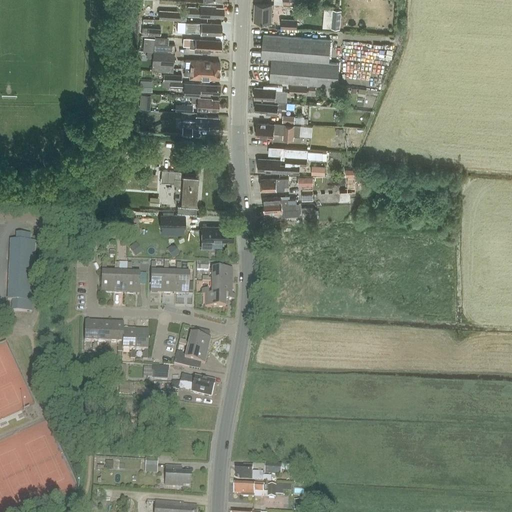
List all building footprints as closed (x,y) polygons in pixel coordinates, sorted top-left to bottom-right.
[(255,4),(254,22),(271,23),(272,5),(255,4)] [(188,7),(188,16),(200,16),(200,17),(212,17),(212,16),(223,17),(223,7),(215,7),(215,6),(201,5),(201,7),(188,7)] [(340,11),(331,10),(330,29),(338,29),(340,11)] [(179,20),(179,12),(159,11),(158,19),(179,20)] [(296,28),(297,20),(281,19),(280,28),(296,28)] [(221,35),(221,24),(186,22),(185,32),(194,33),(201,33),(201,34),(206,35),(206,36),(212,36),(212,35),(221,35)] [(331,40),(263,35),(262,58),(272,59),(270,81),(338,86),(339,64),(329,63),(331,40)] [(168,53),(174,53),(175,45),(168,45),(169,39),(155,38),(155,40),(145,39),(144,51),(153,52),(168,53)] [(190,39),(189,49),(195,49),(194,52),(202,52),(210,53),(210,51),(213,51),(213,49),(220,49),(221,41),(190,39)] [(173,72),(174,53),(168,53),(153,52),(152,71),(173,72)] [(185,69),(219,71),(220,63),(209,62),(209,61),(191,60),(185,60),(185,69)] [(219,79),(219,71),(185,69),(184,75),(190,75),(190,78),(208,79),(208,78),(219,79)] [(150,92),(150,81),(140,80),(140,91),(150,92)] [(220,94),(220,85),(184,83),(184,93),(210,95),(210,94),(220,94)] [(276,86),(264,85),(264,87),(255,87),(255,99),(275,100),(275,101),(287,101),(287,91),(276,91),(276,86)] [(307,94),(307,92),(307,86),(290,85),(290,93),(307,94)] [(307,92),(307,94),(307,96),(315,96),(315,92),(318,93),(318,87),(309,87),(309,93),(307,92)] [(218,110),(219,100),(212,100),(212,98),(192,97),(192,103),(197,103),(197,110),(208,111),(209,110),(218,110)] [(255,106),(255,108),(256,109),(255,111),(266,112),(266,114),(277,115),(278,112),(282,112),(282,110),(286,111),(287,104),(278,103),(278,105),(256,103),(256,105),(255,106)] [(183,120),(182,134),(192,135),(192,127),(210,129),(210,127),(218,127),(219,118),(196,116),(196,121),(183,120)] [(283,116),(282,123),(294,124),(295,117),(283,116)] [(161,123),(153,127),(156,133),(163,129),(161,123)] [(257,123),(256,136),(274,138),(274,133),(284,133),(284,138),(293,139),(293,137),(300,137),(301,126),(294,125),(294,126),(275,125),(275,124),(257,123)] [(305,150),(286,149),(285,156),(287,156),(286,164),(280,164),(280,160),(270,160),(270,161),(259,160),(259,169),(268,170),(267,171),(279,172),(279,173),(298,173),(298,165),(306,166),(306,161),(306,159),(323,160),(323,152),(312,152),(312,151),(305,150)] [(182,193),(197,195),(198,176),(186,175),(186,172),(162,170),(161,183),(173,183),(173,185),(176,186),(175,193),(182,193)] [(157,185),(158,174),(149,173),(148,185),(157,185)] [(289,178),(261,179),(261,191),(285,190),(284,187),(289,187),(289,178)] [(313,178),(299,178),(299,187),(313,186),(313,178)] [(196,212),(197,195),(182,193),(181,198),(175,198),(175,204),(177,204),(177,211),(196,212)] [(150,197),(149,205),(159,206),(160,198),(150,197)] [(264,206),(297,204),(296,199),(282,199),(282,197),(263,198),(264,206)] [(299,204),(297,204),(264,206),(265,214),(283,213),(283,217),(297,216),(300,216),(299,204)] [(301,208),(302,219),(317,218),(317,214),(314,214),(313,207),(301,208)] [(185,216),(160,215),(160,229),(185,229),(185,216)] [(233,241),(233,228),(222,228),(222,226),(201,226),(201,243),(213,243),(212,247),(222,247),(222,241),(233,241)] [(30,242),(31,234),(16,234),(16,241),(10,240),(7,300),(12,301),(12,311),(32,312),(35,242),(30,242)] [(135,258),(143,253),(136,244),(129,249),(135,258)] [(173,260),(181,255),(174,246),(167,251),(173,260)] [(101,280),(101,293),(114,293),(114,280),(114,273),(106,273),(104,273),(104,271),(106,271),(106,263),(102,263),(101,280)] [(150,280),(150,293),(163,293),(163,280),(164,273),(163,273),(155,273),(153,272),(153,270),(155,271),(155,263),(151,263),(150,280)] [(114,280),(114,293),(126,294),(127,280),(127,274),(119,273),(117,273),(117,271),(119,271),(119,264),(114,264),(114,272),(114,273),(114,280)] [(127,280),(126,294),(139,294),(140,280),(140,274),(131,274),(129,274),(129,272),(131,272),(132,264),(127,264),(127,273),(127,274),(127,280)] [(163,280),(163,293),(176,294),(176,280),(176,273),(168,273),(166,273),(166,271),(168,271),(168,264),(164,264),(163,273),(164,273),(163,280)] [(176,280),(176,294),(189,294),(189,280),(189,274),(181,273),(179,273),(179,271),(181,271),(181,264),(177,264),(176,264),(176,273),(176,280)] [(202,280),(202,282),(212,282),(232,282),(232,280),(232,269),(212,269),(212,278),(212,280),(210,280),(210,278),(202,278),(202,280)] [(202,290),(202,295),(205,295),(206,295),(232,295),(232,282),(212,282),(212,290),(212,292),(210,292),(210,290),(202,290)] [(235,295),(232,295),(206,295),(206,308),(223,308),(225,308),(226,300),(235,300),(235,295)] [(85,322),(84,342),(93,342),(95,342),(94,344),(92,344),(92,352),(97,352),(97,342),(98,322),(85,322)] [(98,322),(97,342),(105,343),(107,343),(107,345),(105,345),(105,352),(109,352),(110,343),(109,343),(110,323),(98,322)] [(110,323),(109,343),(110,343),(118,343),(120,343),(120,345),(118,345),(117,353),(122,353),(122,350),(123,329),(123,323),(110,323)] [(123,329),(122,350),(130,350),(132,350),(132,352),(130,352),(130,359),(134,359),(135,350),(135,330),(123,329)] [(135,330),(135,350),(143,350),(145,350),(145,352),(143,352),(143,360),(147,360),(147,357),(148,330),(135,330)] [(180,340),(179,345),(187,347),(188,347),(207,352),(210,339),(191,334),(189,342),(188,344),(186,344),(187,342),(180,340)] [(204,364),(207,352),(188,347),(187,347),(186,355),(176,352),(174,364),(189,368),(191,361),(204,364)] [(168,380),(169,368),(153,366),(152,379),(168,380)] [(186,383),(214,390),(215,382),(196,377),(195,378),(188,377),(186,383)] [(186,383),(181,383),(173,383),(172,389),(179,390),(180,388),(192,391),(192,392),(212,397),(214,390),(186,383)] [(177,400),(177,398),(178,393),(163,392),(163,393),(163,397),(162,398),(162,399),(177,400)] [(157,474),(157,459),(145,459),(145,473),(157,474)] [(281,470),(281,464),(266,463),(265,473),(281,474),(281,471),(281,470)] [(191,486),(191,473),(181,473),(182,468),(166,467),(165,487),(183,487),(183,486),(191,486)] [(236,467),(236,479),(239,479),(238,480),(263,481),(263,482),(271,483),(272,477),(264,476),(264,473),(253,473),(254,467),(245,467),(244,468),(236,467)] [(297,478),(295,484),(304,486),(306,481),(297,478)] [(256,492),(264,492),(265,486),(236,484),(235,494),(242,495),(242,497),(255,498),(256,492)] [(276,496),(277,487),(268,486),(268,498),(276,499),(276,496)] [(284,496),(284,492),(285,486),(277,486),(277,487),(276,496),(284,496)] [(155,500),(154,511),(197,511),(198,506),(184,505),(184,502),(155,500)] [(303,511),(304,501),(295,501),(294,511),(303,511)]
